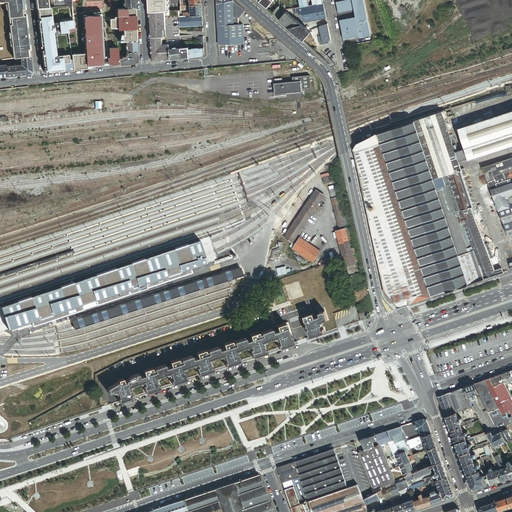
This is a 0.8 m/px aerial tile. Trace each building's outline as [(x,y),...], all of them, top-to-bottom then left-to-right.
[(0,0),(0,60),(5,60),(13,59),(18,58),(20,58),(30,57),(22,0),(0,0)] [(47,0),(35,0),(37,8),(48,8),(47,0)] [(72,0),(71,0),(72,6),(73,28),(68,28),(73,70),(87,68),(87,66),(112,64),(112,66),(119,65),(118,59),(118,57),(118,54),(117,43),(120,42),(126,42),(136,41),(134,8),(124,9),(120,9),(115,9),(114,0),(72,0)] [(134,8),(133,0),(123,0),(124,3),(122,3),(122,5),(124,5),(124,9),(134,8)] [(148,0),(148,2),(149,6),(149,12),(161,11),(160,6),(160,0),(159,0),(148,0)] [(273,2),(270,0),(256,0),(267,9),(273,2)] [(354,10),(352,0),(348,0),(336,2),(339,13),(354,10)] [(371,36),(364,0),(352,0),(354,10),(356,17),(340,20),(344,39),(360,36),(360,38),(371,36)] [(246,11),(235,1),(217,4),(218,26),(235,25),(234,18),(240,18),(246,11)] [(327,18),(324,3),(313,5),(309,5),(300,7),(296,8),(297,13),(298,13),(299,15),(303,20),(305,23),(327,18)] [(203,16),(202,5),(191,6),(191,9),(191,14),(191,16),(203,16)] [(73,28),(72,6),(65,7),(54,7),(51,7),(48,8),(37,8),(45,73),(73,70),(68,28),(73,28)] [(179,17),(179,10),(166,11),(166,19),(165,19),(166,37),(163,37),(163,45),(170,46),(169,42),(169,41),(173,41),(180,40),(180,28),(179,17)] [(166,19),(166,11),(161,11),(149,12),(153,62),(171,60),(170,49),(170,46),(163,45),(163,37),(166,37),(165,19),(166,19)] [(301,22),(303,20),(299,15),(298,13),(297,13),(295,13),(301,22)] [(312,34),(309,31),(307,28),(306,29),(298,22),(297,23),(286,14),(281,19),(281,21),(304,41),(312,34)] [(203,26),(203,16),(191,16),(179,17),(180,28),(203,26)] [(331,40),(328,24),(320,27),(321,33),(319,34),(320,39),(323,38),(324,44),(329,43),(331,40)] [(244,44),(243,25),(240,25),(235,25),(218,26),(219,45),(244,44)] [(137,52),(136,41),(126,42),(126,46),(125,46),(125,49),(126,49),(126,53),(137,52)] [(204,54),(204,48),(200,48),(199,47),(193,48),(193,49),(189,49),(190,58),(203,57),(204,54)] [(174,49),(170,49),(171,60),(182,59),(181,48),(177,48),(174,48),(174,49)] [(182,48),(181,48),(182,59),(190,58),(189,49),(189,48),(182,48)] [(122,59),(118,59),(119,65),(136,63),(137,62),(137,52),(126,53),(126,55),(125,56),(125,57),(122,57),(122,59)] [(32,72),(30,57),(20,58),(21,65),(22,75),(30,74),(32,72)] [(6,77),(22,75),(21,65),(6,67),(6,77)] [(294,82),(275,84),(277,97),(286,96),(286,94),(303,92),(303,89),(313,88),(311,76),(294,78),(294,82)] [(491,109),(482,112),(483,116),(484,120),(493,117),(491,109)] [(444,119),(441,111),(387,127),(389,131),(386,133),(377,136),(377,138),(416,125),(421,123),(444,119)] [(511,144),(511,111),(493,117),(484,120),(474,123),(458,128),(465,148),(468,158),(469,159),(511,144)] [(449,135),(444,119),(421,123),(416,125),(432,173),(453,165),(458,162),(457,159),(455,152),(454,150),(450,139),(449,135)] [(377,138),(356,145),(354,148),(385,292),(398,307),(485,279),(459,210),(445,174),(434,178),(432,173),(416,125),(377,138)] [(387,127),(375,130),(377,136),(386,133),(389,131),(387,127)] [(377,136),(375,130),(371,132),(361,138),(356,145),(377,138),(377,136)] [(458,162),(468,158),(465,148),(458,151),(461,158),(457,159),(458,162)] [(511,159),(511,158),(488,165),(489,170),(484,172),(491,190),(511,183),(510,178),(511,177),(511,159)] [(461,169),(458,162),(453,165),(432,173),(434,178),(445,174),(448,173),(461,169)] [(462,173),(461,169),(448,173),(460,210),(471,207),(473,206),(463,176),(462,173)] [(448,173),(445,174),(459,210),(460,210),(448,173)] [(511,183),(491,190),(495,200),(511,195),(511,194),(511,183)] [(293,241),(295,238),(325,195),(317,189),(285,236),(292,242),(293,241)] [(511,196),(511,195),(495,200),(499,211),(509,207),(508,204),(511,203),(511,204),(511,203),(511,196)] [(341,210),(340,204),(335,205),(340,226),(345,224),(341,210)] [(511,206),(509,207),(499,211),(504,223),(511,220),(511,206)] [(459,210),(485,279),(497,275),(496,270),(491,258),(486,244),(471,207),(460,210),(459,210)] [(345,209),(341,210),(345,224),(349,223),(345,209)] [(350,241),(346,228),(337,230),(337,232),(339,237),(344,255),(353,252),(352,249),(350,241)] [(298,241),(295,238),(293,241),(296,243),(293,248),(313,261),(320,251),(300,237),(298,241)] [(199,240),(0,306),(2,312),(5,322),(7,329),(32,321),(33,326),(193,274),(190,268),(208,262),(205,255),(201,245),(199,240)] [(283,242),(278,241),(278,245),(279,245),(278,247),(272,250),(270,258),(275,259),(276,255),(275,254),(275,252),(281,250),(283,242)] [(489,243),(486,244),(491,258),(494,257),(489,243)] [(355,261),(353,252),(344,255),(347,266),(356,264),(355,261)] [(243,274),(240,267),(72,319),(74,325),(75,329),(243,274)] [(354,276),(349,277),(351,285),(362,282),(360,274),(357,275),(357,274),(354,275),(354,276)] [(307,330),(310,338),(325,332),(324,329),(322,329),(320,323),(328,320),(325,311),(320,313),(321,316),(306,321),(309,329),(307,330)] [(196,367),(199,375),(213,370),(212,366),(210,367),(208,360),(223,355),(225,361),(224,362),(225,366),(239,361),(237,353),(235,354),(234,351),(250,346),(251,349),(249,349),(252,357),(266,352),(265,348),(263,349),(261,342),(276,337),(278,344),(277,344),(279,348),(293,343),(290,335),(289,336),(286,327),(272,332),(271,329),(260,332),(262,336),(246,341),(244,337),(234,341),(235,344),(219,350),(218,346),(207,350),(208,353),(192,359),(191,356),(186,357),(189,366),(197,364),(197,366),(196,367)] [(189,366),(186,357),(180,359),(181,362),(165,367),(164,364),(154,368),(155,371),(139,376),(138,373),(132,375),(135,384),(141,382),(143,381),(144,384),(142,385),(145,393),(160,388),(158,384),(157,384),(155,378),(169,373),(172,379),(171,380),(172,384),(186,379),(183,371),(182,372),(181,369),(189,366)] [(511,381),(511,374),(510,371),(501,374),(504,381),(506,384),(511,381)] [(504,381),(501,374),(490,378),(494,386),(504,381)] [(117,384),(116,382),(106,389),(107,393),(115,391),(117,398),(116,398),(117,402),(133,397),(130,389),(129,389),(128,387),(135,384),(132,375),(127,379),(127,380),(124,381),(125,382),(122,383),(121,382),(117,384)] [(494,386),(490,378),(485,380),(486,382),(498,406),(502,404),(494,386)] [(484,383),(483,381),(474,384),(479,393),(480,396),(482,400),(487,410),(488,414),(499,408),(498,406),(486,382),(484,383)] [(511,397),(511,395),(506,384),(504,381),(494,386),(502,404),(506,411),(510,410),(511,408),(511,397)] [(479,393),(474,384),(464,387),(468,397),(473,395),(474,397),(474,398),(475,398),(476,398),(476,397),(477,397),(477,396),(476,394),(479,393)] [(468,397),(464,387),(457,390),(464,409),(472,406),(471,404),(468,397)] [(445,394),(453,413),(456,412),(464,409),(457,390),(445,394)] [(445,416),(453,413),(445,394),(438,397),(445,416)] [(473,395),(468,397),(471,404),(475,402),(476,402),(476,399),(475,398),(474,398),(474,397),(473,395)] [(505,425),(511,423),(509,417),(511,415),(511,414),(510,410),(506,411),(502,404),(498,406),(499,408),(488,414),(496,429),(497,429),(498,428),(501,427),(505,425)] [(466,416),(475,412),(472,406),(464,409),(465,412),(466,416)] [(493,430),(496,429),(488,414),(487,410),(483,411),(493,430)] [(456,412),(453,413),(445,416),(450,430),(461,426),(460,422),(461,421),(462,421),(462,420),(462,419),(462,418),(461,418),(460,418),(458,418),(456,412)] [(461,426),(475,421),(479,420),(475,412),(466,416),(465,412),(463,413),(466,419),(474,416),(475,418),(463,422),(462,419),(462,420),(462,421),(461,421),(460,422),(461,426)] [(421,436),(432,433),(427,420),(424,419),(416,421),(417,424),(415,424),(415,426),(416,427),(416,428),(417,428),(418,428),(420,431),(421,436)] [(476,425),(475,421),(461,426),(462,429),(476,425)] [(462,429),(461,426),(450,430),(455,443),(466,439),(465,435),(467,435),(467,434),(467,433),(467,432),(466,432),(465,432),(464,432),(462,429)] [(392,436),(403,432),(401,427),(389,430),(392,436)] [(511,437),(507,428),(502,430),(500,432),(505,440),(511,437)] [(391,440),(388,431),(375,435),(377,441),(379,445),(382,444),(385,443),(387,442),(391,440)] [(491,431),(486,432),(492,443),(494,447),(496,446),(502,442),(503,442),(505,440),(500,432),(499,432),(494,434),(492,434),(491,431)] [(409,445),(403,432),(392,436),(394,441),(398,450),(399,450),(404,448),(409,445)] [(492,443),(486,432),(474,437),(475,440),(477,439),(477,438),(484,435),(488,443),(477,446),(478,448),(483,446),(486,445),(488,445),(492,443)] [(436,446),(432,433),(421,436),(415,438),(415,440),(418,445),(422,444),(424,443),(425,443),(425,444),(427,449),(436,446)] [(374,442),(377,441),(375,435),(361,440),(365,450),(366,450),(375,447),(375,446),(374,447),(372,441),(374,442)] [(467,441),(466,439),(455,443),(459,455),(470,451),(470,449),(469,447),(470,447),(471,447),(471,446),(471,445),(471,444),(470,444),(468,444),(467,441)] [(396,455),(399,454),(397,450),(398,450),(394,441),(388,443),(389,445),(392,453),(394,456),(396,455)] [(504,464),(496,450),(494,447),(492,443),(488,445),(495,456),(494,457),(499,466),(504,464)] [(380,447),(379,445),(375,447),(366,450),(365,450),(358,453),(361,464),(372,488),(380,484),(381,486),(395,481),(380,447)] [(419,448),(418,445),(410,448),(411,449),(413,455),(416,454),(420,452),(419,448)] [(442,461),(436,446),(427,449),(430,455),(431,460),(432,462),(433,464),(442,461)] [(334,449),(278,468),(283,483),(300,477),(307,496),(304,497),(306,502),(309,501),(348,488),(334,449)] [(472,455),(470,451),(459,455),(463,465),(474,461),(473,458),(476,457),(476,454),(475,454),(472,455)] [(410,462),(405,452),(399,454),(396,455),(397,456),(398,460),(399,462),(401,466),(410,462)] [(492,459),(490,455),(487,456),(482,458),(482,459),(485,467),(489,466),(487,460),(486,460),(485,459),(489,458),(490,459),(492,459)] [(447,476),(442,461),(433,464),(432,465),(430,466),(431,468),(434,467),(435,469),(436,473),(434,474),(434,475),(433,475),(433,476),(434,476),(434,477),(435,477),(436,477),(437,476),(438,478),(438,479),(447,476)] [(475,464),(474,461),(463,465),(467,475),(478,471),(476,467),(479,466),(479,465),(479,464),(478,463),(477,463),(475,464)] [(410,462),(401,466),(405,476),(414,472),(410,462)] [(431,468),(430,466),(414,472),(416,478),(432,472),(431,470),(431,468)] [(491,483),(501,480),(497,470),(497,469),(493,471),(492,468),(492,467),(491,467),(490,467),(490,468),(489,468),(489,469),(490,472),(487,473),(489,478),(489,480),(491,483)] [(511,477),(506,467),(497,470),(501,480),(511,477)] [(481,470),(480,471),(478,471),(467,475),(471,488),(474,489),(485,485),(482,477),(483,477),(484,476),(484,475),(483,475),(483,474),(482,474),(482,473),(482,472),(481,470)] [(416,478),(414,472),(405,476),(406,479),(407,481),(410,480),(416,478)] [(258,474),(233,482),(237,494),(263,485),(258,474)] [(420,486),(423,485),(431,482),(433,481),(433,480),(438,478),(437,476),(436,477),(435,477),(434,477),(434,476),(433,476),(423,480),(424,481),(411,486),(411,485),(410,480),(407,481),(409,487),(410,490),(412,489),(420,486)] [(454,494),(447,476),(438,479),(435,481),(437,484),(440,492),(443,500),(453,496),(454,494)] [(300,477),(283,483),(286,489),(294,486),(300,504),(306,502),(304,497),(307,496),(300,477)] [(485,485),(491,483),(489,480),(485,482),(484,480),(483,477),(482,477),(485,485)] [(407,481),(406,479),(396,483),(397,486),(400,494),(402,494),(400,490),(404,489),(409,487),(407,481)] [(233,482),(214,489),(218,500),(221,511),(243,511),(242,509),(237,494),(233,482)] [(396,483),(395,482),(381,487),(382,489),(382,491),(397,486),(396,483)] [(382,489),(381,487),(381,486),(380,484),(372,488),(374,493),(377,492),(382,489)] [(269,500),(263,485),(237,494),(242,509),(269,500)] [(367,511),(366,505),(364,500),(357,485),(348,488),(309,501),(313,511),(331,511),(348,506),(349,511),(367,511)] [(292,507),(300,504),(294,486),(286,489),(292,507)] [(400,494),(397,486),(382,491),(384,496),(385,499),(400,494)] [(413,491),(419,489),(420,494),(422,493),(421,488),(420,486),(412,489),(410,490),(412,498),(413,499),(415,498),(413,491)] [(214,489),(183,499),(187,511),(218,500),(214,489)] [(432,503),(443,500),(440,492),(438,493),(437,491),(435,491),(433,492),(433,494),(432,495),(429,495),(432,503)] [(379,498),(377,492),(374,493),(364,500),(366,505),(379,498)] [(427,505),(424,497),(422,493),(420,494),(419,494),(421,498),(414,501),(416,509),(427,505)] [(427,505),(432,503),(429,495),(426,496),(424,497),(427,505)] [(511,507),(507,498),(495,502),(498,510),(499,511),(501,511),(509,508),(511,507)] [(183,499),(152,510),(153,511),(184,511),(187,511),(183,499)] [(406,511),(416,509),(414,501),(413,499),(403,503),(406,511)] [(221,511),(218,500),(187,511),(221,511)] [(273,511),(269,500),(242,509),(243,511),(273,511)] [(313,511),(309,501),(306,502),(300,504),(292,507),(293,511),(313,511)] [(498,510),(495,502),(489,504),(491,509),(494,508),(495,511),(498,510)] [(394,511),(406,511),(403,503),(393,506),(394,511)]
